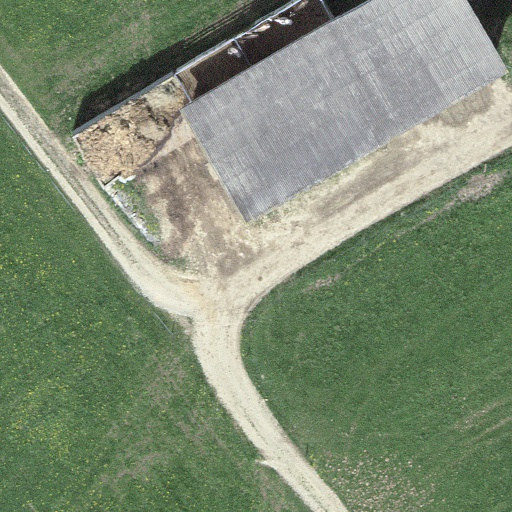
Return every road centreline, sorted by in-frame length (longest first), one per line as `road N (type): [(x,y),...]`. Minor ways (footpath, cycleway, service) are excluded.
road 1 (track): [(511,129),(270,273),(219,296),(192,296),(169,292),(145,273),(0,85)]
road 2 (track): [(219,296),(224,377),(334,511)]
